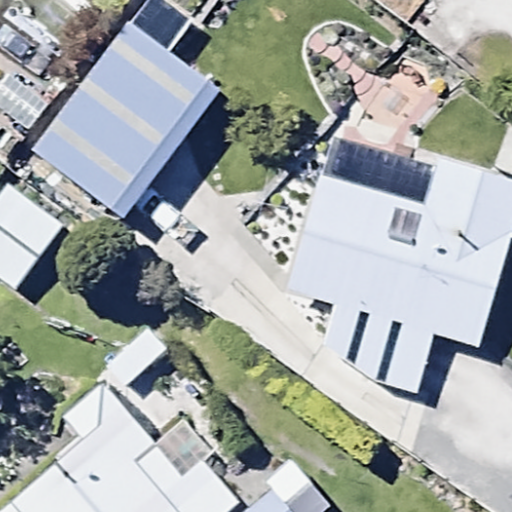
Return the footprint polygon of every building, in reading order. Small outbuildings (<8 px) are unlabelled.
[(113,224),(217,90),(127,20),(23,154),(113,224)] [(440,436),(511,224),(511,192),(373,145),(291,386),(440,436)] [(0,315),(49,252),(0,213),(0,315)] [(213,511),(232,497),(159,409),(32,511),(213,511)] [(301,511),(280,483),(248,508),(251,511),(301,511)]
